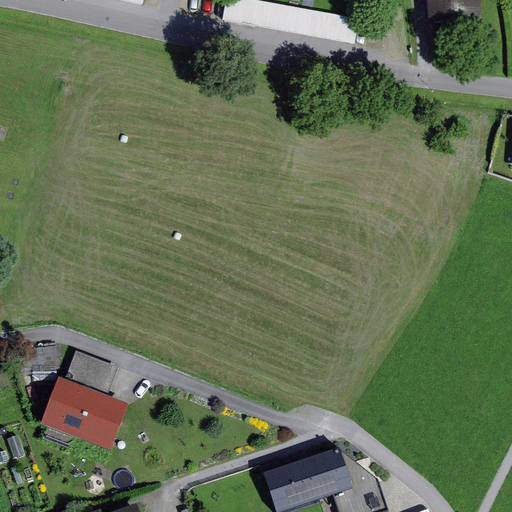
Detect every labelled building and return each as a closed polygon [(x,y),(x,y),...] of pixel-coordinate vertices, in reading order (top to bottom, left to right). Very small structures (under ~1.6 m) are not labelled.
[(364,20),(246,0),(231,0),(228,22),(360,45),(364,20)] [(486,0),(432,0),(435,28),(488,23),(486,0)] [(66,346),(26,351),(27,365),(68,360),(66,346)] [(123,369),(81,353),(70,383),(63,380),(46,427),(116,453),(133,407),(112,399),(123,369)] [(347,451),(269,477),(281,511),(296,511),(360,491),(347,451)] [(326,511),(339,511),(336,501),(324,504),(326,511)]
